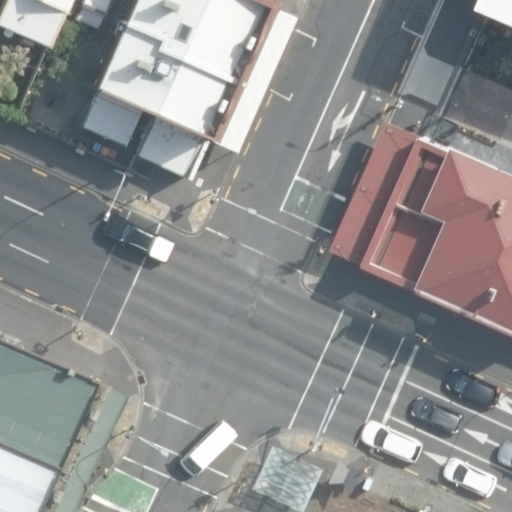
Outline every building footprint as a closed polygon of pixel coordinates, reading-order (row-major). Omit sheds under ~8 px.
[(74,0),(9,0),(0,23),(0,24),(54,47),(74,0)] [(271,3),(262,0),(129,0),(89,90),(151,118),(208,143),(271,3)] [(511,0),(486,0),(483,6),(511,19),(511,0)] [(191,181),(208,143),(151,118),(134,156),(191,181)] [(511,157),(457,134),(453,142),(428,131),(369,263),(511,325),(511,157)] [(40,511),(102,380),(0,336),(0,511),(40,511)] [(307,511),(328,468),(278,445),(257,489),(306,511),(307,511)]
